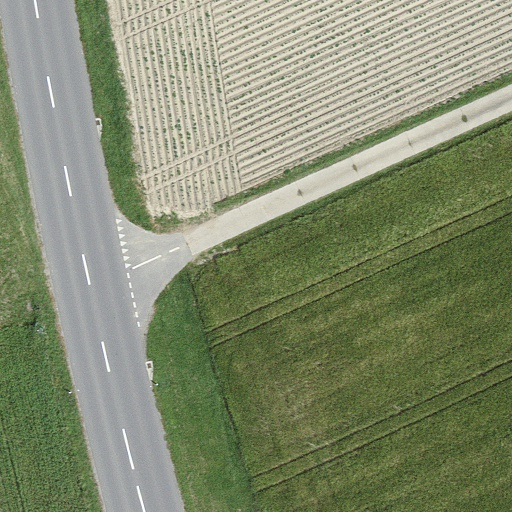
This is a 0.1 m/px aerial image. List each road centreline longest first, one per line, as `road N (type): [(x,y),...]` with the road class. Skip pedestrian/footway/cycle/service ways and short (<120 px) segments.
road 1 (secondary): [(144,511),(35,0)]
road 2 (track): [(90,287),(511,98)]
